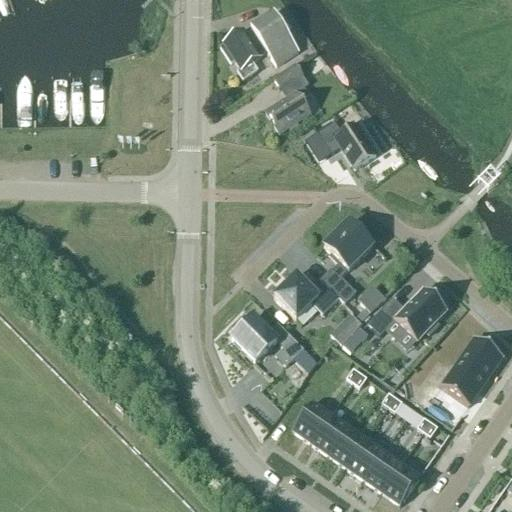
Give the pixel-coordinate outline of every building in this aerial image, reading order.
[(242,34),(222,48),(223,49),(219,51),(230,67),(233,65),(239,75),(236,77),(242,86),(257,75),(251,67),(266,57),(275,71),(297,56),(272,17),(250,32),(251,34),(245,39),(242,34)] [(272,83),(279,94),(301,79),(294,69),(272,83)] [(278,138),(308,118),(300,105),(308,99),(303,92),(264,117),(278,138)] [(342,138),(333,126),(316,137),(330,159),(340,152),(354,174),(375,160),(355,130),(342,138)] [(319,285),(337,303),(343,308),(354,297),(338,282),(346,275),(347,276),(372,251),(348,227),(323,252),(339,268),(331,275),(330,274),(319,285)] [(337,303),(319,285),(309,294),(295,279),(272,302),(295,324),(310,308),(321,319),(337,303)] [(391,304),(367,330),(379,342),(393,327),(416,348),(425,338),(428,341),(438,330),(435,328),(446,316),(422,294),(403,315),(391,304)] [(364,313),(355,321),(361,327),(370,318),(364,313)] [(268,338),(252,322),(230,343),(254,367),(276,346),(282,353),(274,361),(285,371),(302,354),(277,329),(268,338)] [(359,333),(342,351),(349,358),(366,340),(359,333)] [(473,342),(439,391),(468,411),(502,362),(473,342)] [(352,374),(345,384),(352,389),(359,378),(352,374)] [(359,378),(352,389),(359,393),(366,383),(359,378)] [(387,413),(394,403),(388,398),(381,409),(387,413)] [(394,403),(387,413),(394,418),(401,408),(394,403)] [(291,436),(310,449),(330,420),(312,407),(291,436)] [(310,449),(327,462),(348,432),(330,420),(310,449)] [(423,423),(416,433),(423,438),(430,428),(423,423)] [(430,428),(423,438),(429,443),(436,433),(430,428)] [(348,432),(327,462),(345,474),(366,444),(348,432)] [(366,444),(345,474),(363,486),(383,457),(366,444)] [(381,499),(401,469),(383,457),(363,486),(381,499)] [(420,482),(401,469),(381,499),(399,511),(420,482)]
